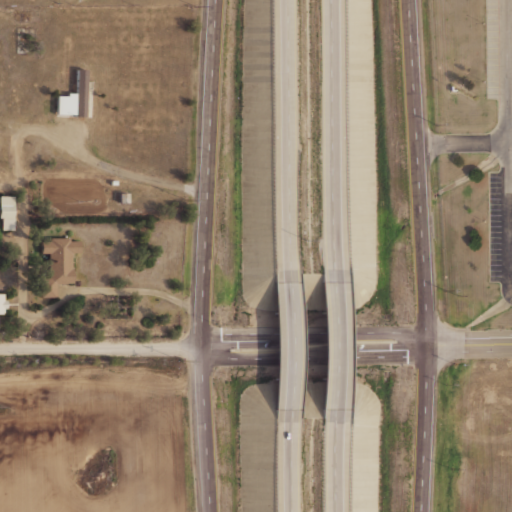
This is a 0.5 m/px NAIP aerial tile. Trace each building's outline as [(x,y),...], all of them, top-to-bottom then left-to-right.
[(72,116),(82,116),(84,69),(74,68),(72,116)] [(72,92),(64,92),(64,95),(53,95),(53,115),(71,115),(72,92)] [(115,192),(124,192),(125,203),(115,203),(115,192)] [(0,196),(10,196),(10,217),(0,217),(0,196)] [(0,218),(11,218),(11,230),(0,230),(0,218)] [(47,238),(47,241),(37,241),(38,253),(45,253),(46,278),(37,278),(37,297),(53,297),(53,283),(69,283),(69,253),(77,253),(76,241),(66,241),(66,237),(47,238)]
